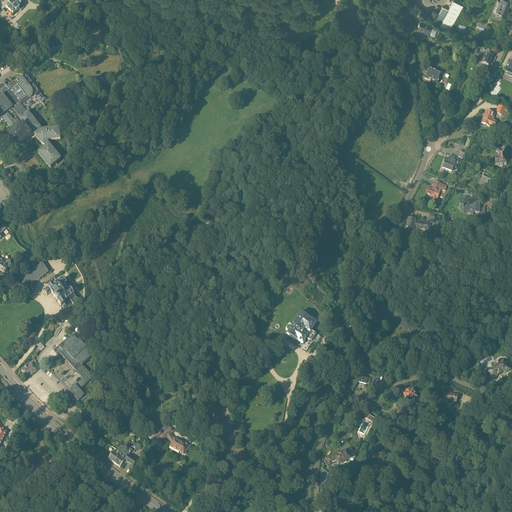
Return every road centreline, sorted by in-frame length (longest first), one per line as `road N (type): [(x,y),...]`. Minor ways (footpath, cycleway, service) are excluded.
road 1 (unclassified): [(315,511),(318,444),(356,396),(429,374),(485,393),(511,391)]
road 2 (secondary): [(168,511),(65,434),(0,366)]
road 3 (secondary): [(382,316),(315,413),(306,511)]
road 4 (secondary): [(0,372),(72,445),(161,511)]
road 5 (residential): [(382,316),(396,270),(485,229),(511,176)]
road 6 (residential): [(382,316),(373,309),(382,257),(428,152)]
road 7 (residential): [(428,152),(408,61),(408,0)]
road 8 (residential): [(511,26),(482,88),(428,152)]
road 9 (tertiary): [(105,0),(68,28),(0,57)]
